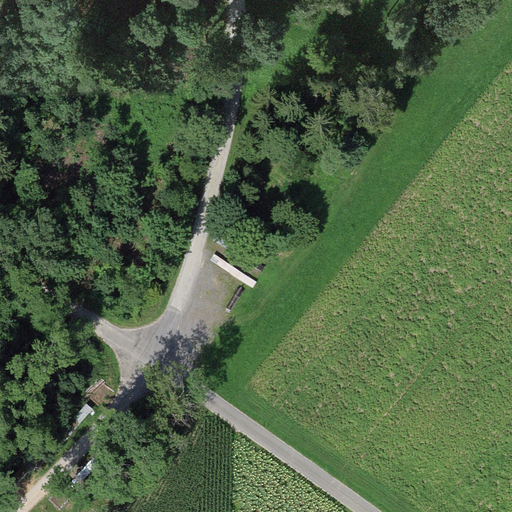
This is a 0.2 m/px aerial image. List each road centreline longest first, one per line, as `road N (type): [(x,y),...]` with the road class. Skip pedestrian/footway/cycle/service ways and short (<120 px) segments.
road 1 (track): [(156,366),(214,182),(239,37),(235,0)]
road 2 (track): [(363,511),(156,366)]
road 3 (track): [(12,511),(156,366)]
road 4 (track): [(0,272),(156,366)]
